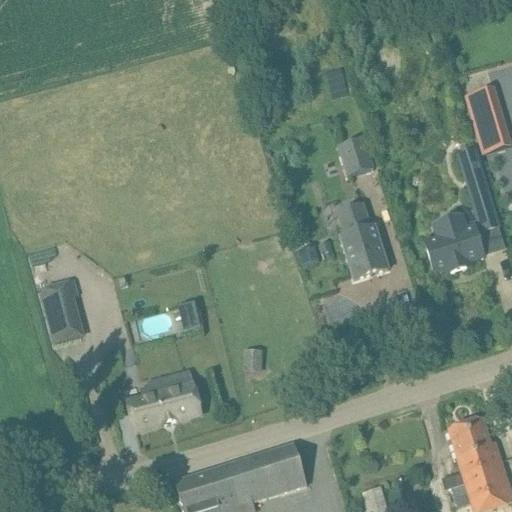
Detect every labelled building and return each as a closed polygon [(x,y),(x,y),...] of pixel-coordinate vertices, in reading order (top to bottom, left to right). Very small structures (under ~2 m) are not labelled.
[(494,90),(463,99),(469,120),(500,111),(494,90)] [(364,142),(338,150),(347,180),(373,172),(364,142)] [(443,242),(425,248),(434,276),(449,272),(451,277),(466,272),(464,267),(483,261),(483,260),(480,250),(487,248),(484,236),(499,231),(498,231),(475,155),(458,160),(478,225),(468,228),(470,234),(461,236),(458,227),(457,222),(438,228),(440,233),(443,242)] [(362,207),(337,215),(344,239),(340,241),(353,284),(388,273),(374,230),(370,231),(362,207)] [(329,245),(318,248),(320,256),(331,253),(329,245)] [(72,285),(40,294),(44,309),(71,302),(71,301),(76,300),(72,285)] [(184,332),(201,330),(197,306),(180,308),(184,332)] [(77,322),(50,329),(54,347),(81,340),(77,322)] [(142,402),(127,406),(135,435),(200,417),(188,375),(147,386),(150,397),(142,399),(142,402)] [(462,476),(441,483),(444,494),(451,492),(457,511),(472,508),(473,511),(494,511),(511,506),(511,501),(495,446),(490,448),(482,422),(448,433),(462,476)] [(294,449),(174,486),(181,511),(253,511),(252,506),(306,489),(294,449)] [(386,511),(381,492),(362,497),(366,511),(386,511)]
